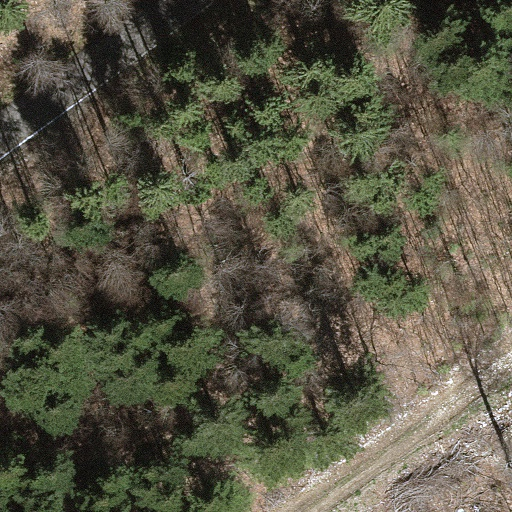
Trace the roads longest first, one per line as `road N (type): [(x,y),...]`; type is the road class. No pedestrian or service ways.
road 1 (tertiary): [(190,0),(0,135)]
road 2 (track): [(511,429),(371,511)]
